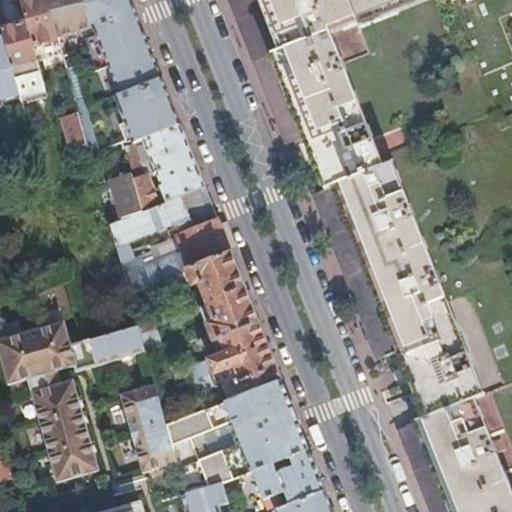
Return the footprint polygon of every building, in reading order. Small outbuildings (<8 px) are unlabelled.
[(46,0),(19,0),(25,19),(35,56),(49,52),(44,36),(55,32),(55,30),(46,0)] [(80,0),(83,8),(90,13),(100,9),(109,36),(116,33),(132,76),(158,68),(131,0),(80,0)] [(395,0),(236,0),(254,43),(256,42),(261,55),(273,86),(284,116),(290,131),(294,141),(304,137),(309,152),(322,183),(316,185),(322,202),(329,218),(335,235),(342,252),(348,268),(355,285),(361,301),(368,318),(374,334),(381,351),(394,346),(405,374),(411,388),(417,403),(420,412),(403,419),(439,511),(511,511),(511,504),(469,395),(480,391),(387,156),(378,159),(326,27),(395,0)] [(511,51),(496,11),(511,4),(511,0),(452,0),(499,115),(511,109),(511,51)] [(0,26),(0,31),(9,63),(20,60),(29,89),(43,85),(35,56),(25,19),(0,26)] [(55,30),(55,32),(66,70),(69,82),(104,72),(87,21),(55,30)] [(0,101),(19,96),(9,63),(0,31),(0,101)] [(72,93),(69,82),(66,70),(54,73),(60,97),(72,93)] [(96,86),(72,93),(87,144),(88,149),(112,142),(96,86)] [(178,119),(168,92),(132,107),(142,134),(178,119)] [(87,144),(72,93),(60,97),(56,98),(70,149),(87,144)] [(178,119),(142,134),(141,134),(160,188),(152,191),(147,175),(132,180),(140,207),(203,181),(178,119)] [(135,136),(125,140),(124,141),(129,160),(141,156),(135,136)] [(88,149),(96,177),(108,173),(128,168),(131,167),(129,160),(124,141),(125,140),(125,139),(112,142),(88,149)] [(128,168),(108,173),(119,215),(140,207),(132,180),(128,168)] [(119,215),(108,220),(113,240),(124,236),(170,218),(174,227),(175,227),(172,221),(188,215),(192,224),(216,215),(203,181),(140,207),(119,215)] [(124,236),(113,240),(114,244),(119,261),(121,267),(126,287),(185,263),(229,246),(218,221),(216,215),(192,224),(188,215),(172,221),(175,227),(174,227),(177,234),(181,245),(155,255),(152,249),(151,250),(140,254),(138,250),(131,253),(128,244),(124,236)] [(181,245),(177,234),(149,245),(151,250),(152,249),(155,255),(181,245)] [(229,246),(185,263),(191,279),(199,276),(207,298),(203,298),(199,300),(212,333),(220,331),(256,317),(255,313),(229,246)] [(131,304),(136,322),(140,338),(165,330),(155,297),(131,304)] [(55,480),(96,467),(71,379),(54,384),(50,369),(72,363),(74,369),(144,349),(140,338),(136,322),(111,328),(111,330),(87,336),(66,342),(59,316),(0,333),(0,379),(24,372),(29,391),(55,480)] [(225,345),(189,359),(195,376),(232,362),(241,386),(278,372),(277,369),(256,317),(220,331),(225,345)] [(221,476),(251,466),(308,446),(278,372),(241,386),(162,415),(174,458),(183,489),(221,476)] [(141,468),(174,458),(162,415),(153,383),(119,392),(141,468)] [(299,449),(251,466),(263,498),(282,491),(286,502),(324,488),(322,483),(308,446),(299,449)] [(231,511),(229,504),(223,486),(221,476),(183,489),(180,490),(185,511),(231,511)] [(333,511),(324,488),(286,502),(279,505),(281,511),(333,511)] [(142,511),(138,499),(97,511),(142,511)]
